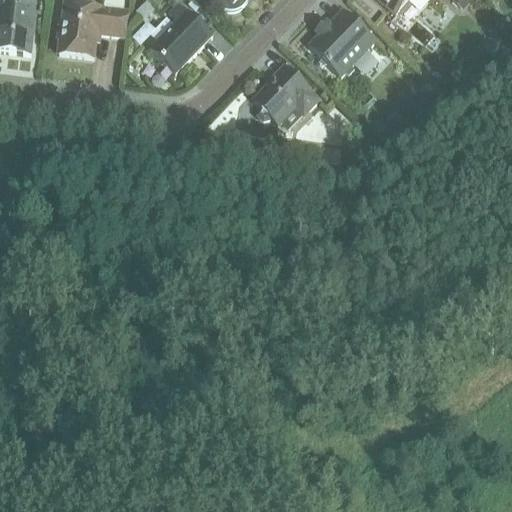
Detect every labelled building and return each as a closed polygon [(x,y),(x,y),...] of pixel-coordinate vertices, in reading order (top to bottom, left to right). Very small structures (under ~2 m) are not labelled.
[(0,0),(0,29),(1,29),(0,38),(0,55),(31,59),(36,19),(18,16),(20,0),(0,0)] [(212,0),(218,8),(221,12),(223,12),(224,13),(225,14),(227,14),(228,15),(229,15),(231,15),(232,15),(233,15),(234,15),(235,15),(236,14),(237,14),(239,14),(240,13),(241,12),(242,11),(243,11),(244,10),(245,9),(246,7),(246,6),(247,5),(247,4),(248,2),(248,1),(248,0),(212,0)] [(374,0),(396,19),(399,14),(402,17),(410,8),(407,5),(411,0),(374,0)] [(452,0),(451,3),(463,13),(471,3),(467,0),(452,0)] [(61,44),(59,59),(93,63),(96,39),(125,42),(128,14),(108,12),(108,15),(99,14),(99,13),(81,11),(77,7),(72,7),(68,9),(65,9),(63,25),(59,25),(57,44),(61,44)] [(177,25),(149,54),(175,79),(213,40),(178,7),(168,17),(177,25)] [(319,38),(308,50),(341,82),(345,78),(349,80),(354,74),(352,70),(375,47),(342,15),(328,29),(326,26),(316,36),(319,38)] [(268,91),(253,106),(259,112),(257,119),(263,125),(270,123),(277,130),(295,111),(310,114),(319,104),(284,69),(272,82),(274,83),(267,90),(268,91)] [(446,100),(432,100),(432,115),(446,115),(446,100)] [(374,159),(366,166),(372,173),(381,166),(374,159)]
